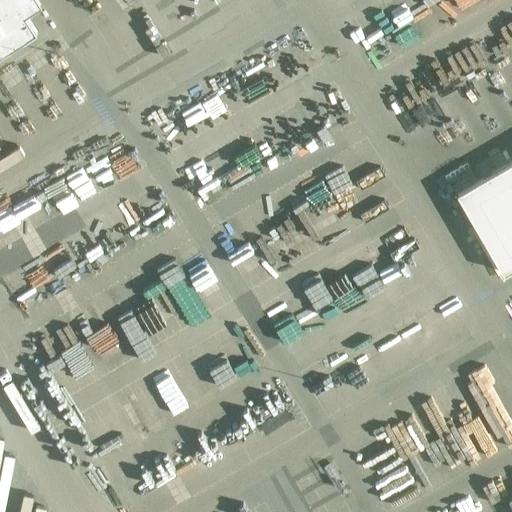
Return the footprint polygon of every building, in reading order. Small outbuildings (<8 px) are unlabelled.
[(0,0),(0,56),(36,33),(14,0),(0,0)] [(451,0),(421,16),(431,35),(468,15),(459,0),(451,0)] [(511,160),(457,192),(505,272),(511,267),(511,160)] [(361,218),(344,183),(320,194),(337,229),(361,218)] [(64,340),(83,377),(110,364),(103,350),(154,324),(143,303),(170,289),(169,287),(64,340)] [(262,358),(273,371),(291,357),(264,324),(249,336),(256,344),(246,352),(255,364),(262,358)] [(480,490),(465,499),(471,511),(478,511),(489,506),(480,490)]
